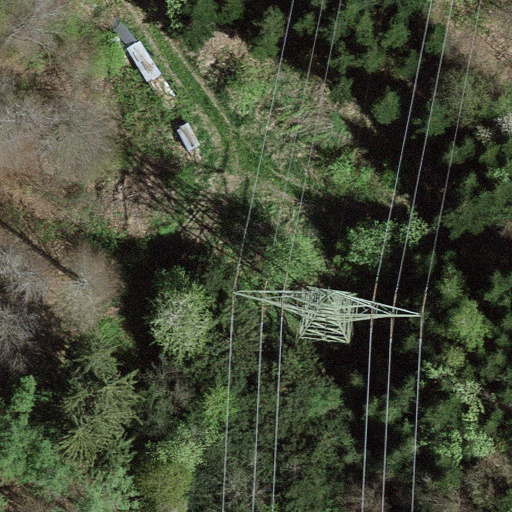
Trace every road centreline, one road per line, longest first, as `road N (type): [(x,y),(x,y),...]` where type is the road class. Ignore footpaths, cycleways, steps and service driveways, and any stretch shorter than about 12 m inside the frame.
road 1 (track): [(511,244),(445,236),(255,175),(208,128),(135,0)]
road 2 (track): [(255,175),(149,283),(0,355)]
